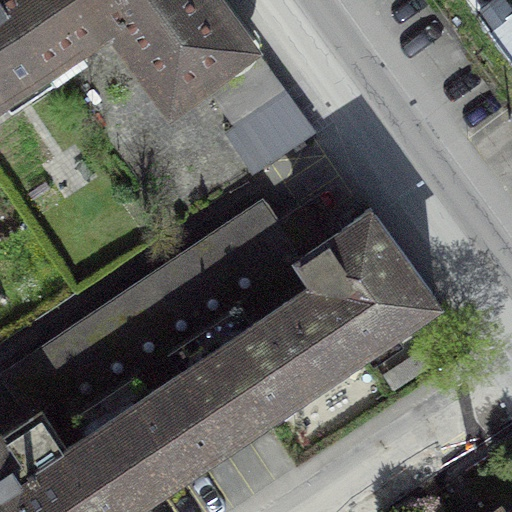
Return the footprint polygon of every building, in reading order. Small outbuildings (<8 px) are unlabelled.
[(0,0),(0,92),(45,62),(3,0),(0,0)] [(3,0),(45,62),(113,17),(171,95),(198,74),(235,123),(284,89),(218,0),(3,0)] [(511,0),(433,0),(511,107),(511,0)] [(223,131),(251,172),(313,130),(284,89),(235,123),(223,131)] [(0,414),(0,511),(112,511),(435,296),(370,207),(299,254),(261,198),(3,372),(22,400),(0,414)]
